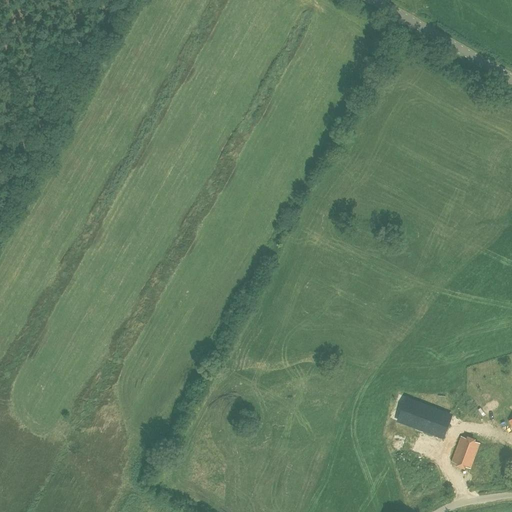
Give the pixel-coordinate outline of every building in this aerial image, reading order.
[(477,377),(480,331),(468,331),(466,357),(459,357),(457,378),(467,379),(467,376),(477,377)] [(481,332),(471,418),(486,419),(496,334),(481,332)] [(431,349),(424,368),(442,375),(449,356),(431,349)] [(407,422),(438,435),(447,413),(416,401),(407,422)] [(470,469),(480,444),(462,437),(452,461),(470,469)] [(509,461),(509,446),(484,446),(483,460),(509,461)] [(482,462),(481,480),(509,481),(509,463),(482,462)]
